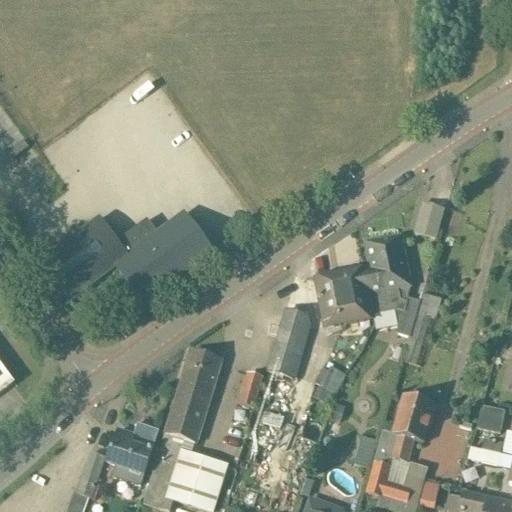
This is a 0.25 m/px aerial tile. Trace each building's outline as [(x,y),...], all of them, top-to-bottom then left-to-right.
[(419,236),(437,241),(444,213),(426,208),(419,236)] [(147,311),(218,259),(187,217),(160,236),(150,222),(118,246),(101,222),(34,271),(64,311),(118,271),(147,311)] [(400,240),(367,246),(372,272),(365,273),(373,317),(398,312),(403,313),(405,305),(399,303),(396,290),(409,287),(409,286),(400,240)] [(365,273),(317,282),(320,301),(319,301),(319,303),(321,303),(325,326),(373,317),(365,273)] [(409,287),(396,290),(399,303),(405,305),(406,306),(408,300),(412,286),(409,286),(409,287)] [(410,340),(403,363),(420,368),(440,301),(423,296),(410,340)] [(406,306),(405,305),(403,313),(397,336),(410,340),(421,303),(408,300),(406,306)] [(288,312),(270,374),(293,380),(311,319),(288,312)] [(223,363),(191,354),(166,437),(185,443),(197,446),(223,363)] [(317,399),(334,404),(344,373),(327,367),(317,399)] [(0,395),(13,386),(0,369),(0,395)] [(263,380),(248,375),(239,406),(254,411),(263,380)] [(435,407),(404,399),(393,437),(389,436),(383,458),(409,465),(415,443),(424,446),(435,407)] [(506,412),(482,408),(477,431),(501,436),(506,412)] [(159,432),(138,425),(133,439),(135,439),(132,448),(152,454),(159,432)] [(133,439),(118,434),(108,465),(145,477),(152,454),(132,448),(135,439),(133,439)] [(166,437),(144,506),(163,511),(171,511),(174,502),(167,500),(181,454),(185,443),(166,437)] [(360,437),(355,466),(369,469),(374,440),(360,437)] [(503,446),(485,442),(483,452),(500,456),(503,446)] [(500,456),(483,452),(480,463),(498,467),(500,456)] [(214,511),(228,469),(181,454),(167,500),(174,502),(205,511),(214,511)] [(105,459),(92,455),(82,485),(95,490),(95,489),(99,490),(102,482),(98,481),(105,459)] [(392,469),(375,464),(366,495),(380,499),(378,506),(388,509),(391,500),(407,505),(411,491),(388,484),(392,469)] [(426,482),(420,502),(435,506),(440,485),(426,482)] [(95,490),(82,485),(78,497),(91,501),(95,490)] [(484,511),(488,499),(463,494),(462,500),(450,497),(446,511),(447,511),(484,511)] [(308,497),(302,511),(345,511),(346,511),(308,497)] [(511,511),(511,504),(488,499),(484,511),(511,511)]
